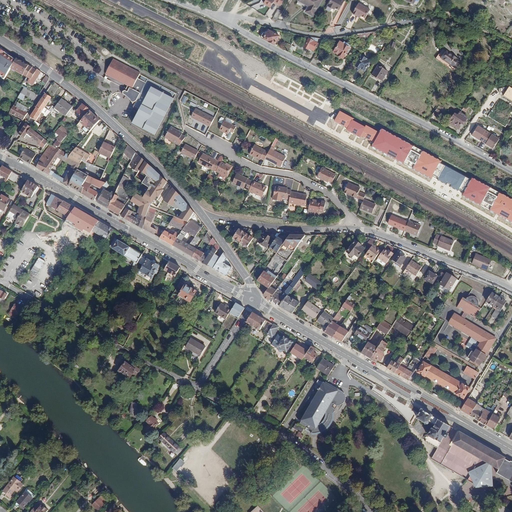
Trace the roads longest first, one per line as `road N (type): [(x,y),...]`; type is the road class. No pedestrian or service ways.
road 1 (residential): [(511,171),(217,18)]
road 2 (primary): [(252,298),(511,450)]
road 3 (primary): [(0,157),(252,298)]
road 4 (tertiary): [(203,216),(82,96),(0,38)]
road 5 (residential): [(197,386),(0,282)]
road 6 (residential): [(197,386),(292,439),(369,511)]
road 7 (residential): [(217,18),(326,36),(412,21)]
road 8 (residential): [(354,228),(350,214),(317,187),(255,169),(189,133)]
road 9 (residential): [(354,228),(511,288)]
road 10 (residential): [(203,216),(276,229),(354,228)]
